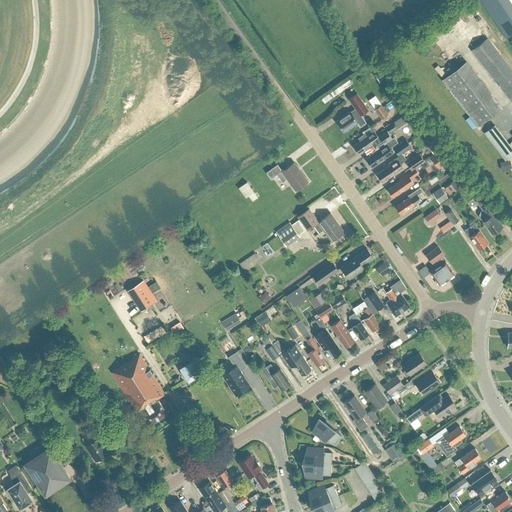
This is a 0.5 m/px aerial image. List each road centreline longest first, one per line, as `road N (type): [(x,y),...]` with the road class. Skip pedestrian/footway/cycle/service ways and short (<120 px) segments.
road 1 (residential): [(433,312),(297,118)]
road 2 (residential): [(266,421),(433,312)]
road 3 (residential): [(126,511),(266,421)]
road 4 (unclassified): [(297,118),(214,0)]
road 5 (residential): [(511,430),(480,369),(481,313)]
